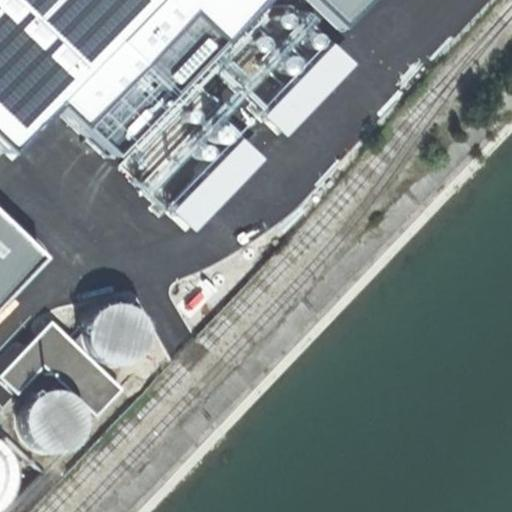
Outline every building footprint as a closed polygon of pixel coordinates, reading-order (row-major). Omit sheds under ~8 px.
[(0,224),(0,302),(38,262),(0,224)] [(148,318),(141,309),(131,304),(119,302),(108,304),(98,310),(91,319),(87,329),(87,339),(89,349),(95,358),(103,364),(113,368),(123,369),(133,366),(142,360),(149,351),(153,340),(153,329),(148,318)] [(49,318),(0,369),(0,377),(16,393),(44,364),(100,416),(125,389),(49,318)] [(70,399),(60,394),(50,393),(39,395),(30,400),(23,409),(19,418),(18,428),(21,438),(27,447),(35,453),(45,456),(56,456),(65,453),(74,447),(80,438),(82,428),(82,417),(77,407),(70,399)] [(1,442),(0,441),(0,509),(7,502),(13,487),(14,471),(10,455),(1,442)]
